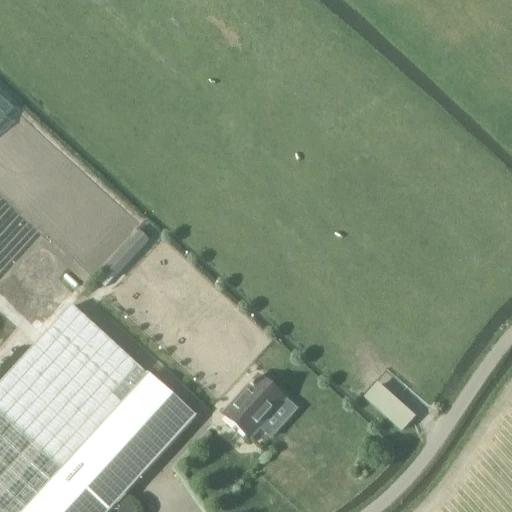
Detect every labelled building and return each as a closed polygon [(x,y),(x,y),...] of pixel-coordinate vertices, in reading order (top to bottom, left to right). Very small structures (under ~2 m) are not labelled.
[(103,271),(113,280),(148,242),(138,233),(103,271)] [(63,469),(109,511),(110,511),(196,418),(149,375),(147,377),(70,307),(0,384),(0,413),(62,470),(63,469)] [(257,431),(284,400),(258,377),(230,407),(257,431)] [(377,385),(364,400),(401,434),(415,419),(377,385)] [(0,511),(109,511),(63,469),(62,470),(0,413),(0,511)]
